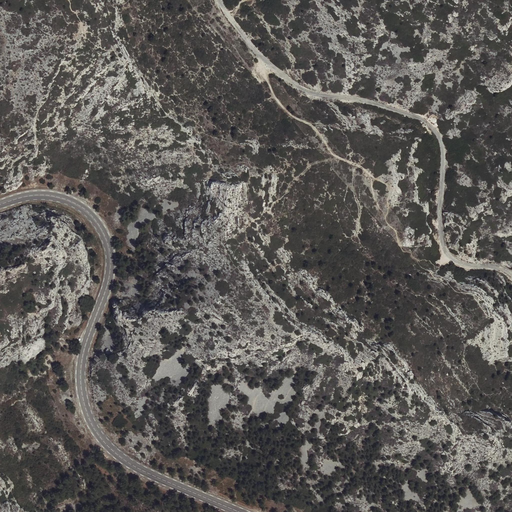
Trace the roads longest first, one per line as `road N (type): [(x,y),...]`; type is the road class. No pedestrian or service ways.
road 1 (tertiary): [(0,205),(55,196),(92,216),(110,260),(81,358),(91,423),(128,463),(238,511)]
road 2 (track): [(218,0),(264,60),(300,87),(429,124),(442,150),(443,249),(457,262),(511,273)]
